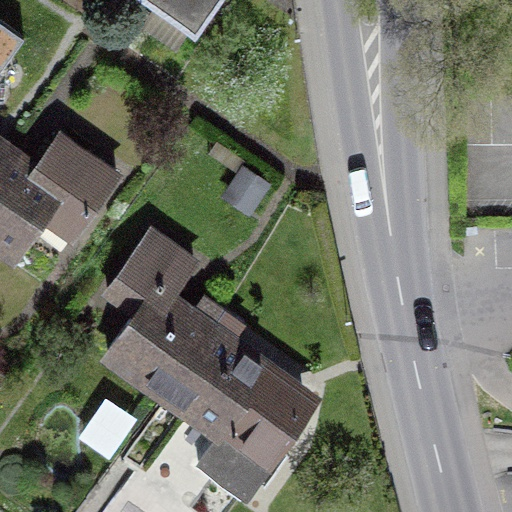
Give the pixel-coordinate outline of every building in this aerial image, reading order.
[(155,0),(195,28),(214,0),(155,0)] [(0,71),(27,30),(0,12),(0,71)] [(35,148),(13,132),(0,150),(0,243),(12,252),(37,215),(68,237),(120,164),(56,118),(35,148)] [(0,150),(13,132),(0,123),(0,150)] [(98,345),(162,390),(224,302),(202,286),(194,297),(175,283),(198,251),(145,215),(86,300),(115,320),(98,345)] [(224,302),(162,390),(214,426),(194,455),(249,493),(321,390),(237,331),(246,317),(224,302)] [(115,452),(141,410),(107,390),(81,431),(115,452)]
